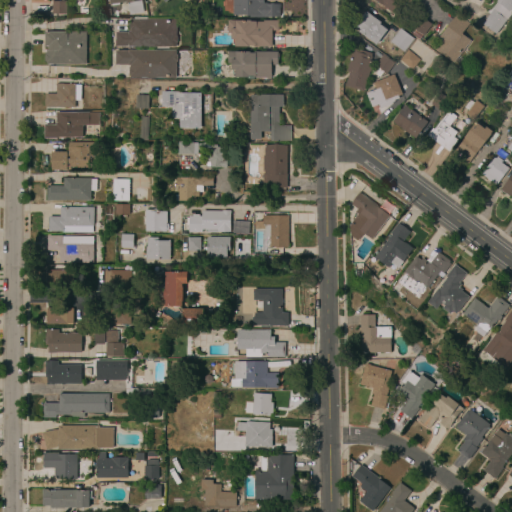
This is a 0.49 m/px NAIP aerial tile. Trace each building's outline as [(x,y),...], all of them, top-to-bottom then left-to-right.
[(142,0),(141,1),(143,12),(129,15),(127,3),(126,3),(125,1),(110,4),(109,0),(142,0)] [(230,12),(230,0),(222,0),(222,12),(230,12)] [(234,16),(234,0),(263,0),(263,4),(279,4),(279,17),(234,16)] [(402,0),(392,13),(375,0),(402,0)] [(484,0),(478,8),(468,0),(484,0)] [(511,0),(511,12),(506,20),(496,34),(482,24),(498,3),(496,2),(497,0),(511,0)] [(52,1),(66,1),(66,14),(52,13),(52,1)] [(355,28),(366,12),(380,22),(378,25),(386,31),(376,44),(355,28)] [(436,49),(441,42),(438,40),(456,16),(469,26),(462,35),(470,41),(454,63),(436,49)] [(413,28),(419,18),(430,25),(424,35),(413,28)] [(128,47),(128,46),(115,46),(115,32),(128,32),(128,31),(130,31),(130,28),(128,28),(128,22),(130,22),(130,19),(176,19),(175,35),(177,37),(177,41),(176,43),(175,47),(128,47)] [(254,47),(254,46),(249,46),(249,47),(235,47),(235,40),(231,40),(231,34),(228,34),(228,21),(250,21),(250,22),(263,22),(263,21),(278,21),(278,31),(272,31),(272,47),(254,47)] [(391,42),(400,30),(413,39),(404,51),(391,42)] [(46,64),(46,62),(44,62),(44,54),(46,54),(46,49),(48,49),(48,47),(43,47),(43,31),(86,32),(85,64),(46,64)] [(413,35),(415,31),(422,35),(419,39),(413,35)] [(370,72),(369,72),(363,92),(345,87),(349,73),(347,72),(354,49),(372,54),(371,57),(372,57),(371,61),(373,62),(370,72)] [(175,78),(129,78),(129,76),(128,74),(128,69),(129,68),(130,65),(127,65),(115,65),(115,50),(128,51),(128,50),(175,51),(175,54),(177,56),(177,60),(175,62),(175,78)] [(420,60),(415,65),(423,72),(417,78),(410,72),(411,70),(400,60),(408,50),(420,60)] [(253,78),(253,77),(249,77),(249,78),(236,78),(236,71),(232,71),(232,64),(228,64),(228,52),(250,52),(250,54),(253,54),(253,52),(277,52),(277,66),(271,66),(271,78),(253,78)] [(376,65),(383,55),(394,63),(387,73),(376,65)] [(379,104),(373,107),(367,93),(377,89),(375,84),(393,76),(401,95),(398,96),(399,99),(394,101),(395,103),(380,109),(379,104)] [(44,107),(44,94),(56,94),(56,83),(74,84),(80,85),(80,100),(74,100),(74,107),(44,107)] [(201,93),(200,128),(179,128),(179,119),(171,119),(171,107),(161,106),(161,92),(177,92),(182,93),(201,93)] [(432,105),(440,93),(449,99),(441,111),(432,105)] [(149,95),(148,109),(135,108),(136,95),(149,95)] [(250,95),(282,95),(282,107),(278,107),(279,126),(290,126),(290,141),(270,141),(270,132),(260,132),(261,139),(250,140),(250,95)] [(467,110),(463,107),(470,99),(474,102),(467,110)] [(467,113),(476,101),(484,107),(475,119),(467,113)] [(394,122),(405,106),(426,122),(415,138),(394,122)] [(428,136),(433,129),(434,130),(448,111),(455,116),(447,126),(456,133),(453,137),(457,141),(449,151),(428,136)] [(98,112),(98,125),(82,125),(82,137),(56,137),(56,138),(44,138),(44,124),(55,124),(55,112),(98,112)] [(148,140),(140,140),(141,117),(148,117),(148,140)] [(484,130),(486,127),(492,132),(468,163),(454,153),(476,124),(484,130)] [(95,142),(94,170),(52,170),(52,152),(68,152),(68,142),(95,142)] [(178,142),(197,142),(197,154),(178,154),(178,142)] [(209,167),(209,166),(206,166),(206,151),(198,150),(198,144),(202,144),(202,143),(205,143),(205,144),(210,144),(210,145),(216,145),(216,147),(223,147),(223,151),(227,151),(226,158),(224,158),(224,161),(226,161),(226,168),(209,167)] [(286,187),(264,187),(264,170),(263,170),(263,156),(264,156),(264,145),(286,145),(286,187)] [(502,161),(503,158),(511,164),(495,185),(482,174),(494,158),(495,159),(496,157),(502,161)] [(511,197),(501,190),(511,175),(511,197)] [(176,177),(180,177),(180,178),(200,178),(200,176),(213,176),(213,185),(199,185),(199,201),(175,201),(175,195),(178,195),(178,192),(176,192),(176,188),(178,188),(178,185),(176,185),(176,177)] [(90,178),(90,179),(96,179),(96,190),(90,190),(90,201),(46,200),(47,185),(63,186),(63,177),(90,178)] [(129,201),(112,200),(113,179),(129,179),(129,201)] [(146,201),(134,201),(134,187),(147,187),(146,201)] [(351,235),(350,229),(353,225),(351,224),(358,215),(355,213),(358,209),(351,205),(359,194),(388,215),(371,239),(365,234),(357,240),(351,235)] [(129,204),(129,214),(115,214),(115,204),(129,204)] [(93,207),(93,226),(92,226),(92,232),(62,232),(62,231),(48,231),(48,217),(59,217),(59,207),(93,207)] [(145,210),(153,210),(153,212),(166,212),(166,224),(167,224),(167,230),(165,230),(165,232),(145,231),(145,210)] [(221,211),(230,211),(229,232),(217,232),(217,233),(207,233),(207,230),(201,230),(201,232),(188,232),(188,235),(180,235),(180,217),(188,217),(188,216),(201,216),(201,211),(221,211)] [(269,247),(270,237),(264,237),(253,236),(254,221),(262,222),(262,215),(289,216),(288,247),(269,247)] [(247,234),(247,222),(231,221),(231,234),(247,234)] [(392,263),(389,267),(375,257),(392,234),(391,233),(397,224),(409,232),(402,242),(411,248),(397,267),(392,263)] [(47,235),(62,236),(93,236),(92,263),(59,263),(59,256),(58,256),(58,252),(59,252),(59,250),(47,250),(47,235)] [(133,235),(132,249),(120,248),(121,235),(133,235)] [(145,260),(145,247),(147,247),(147,237),(157,237),(157,241),(169,241),(169,260),(145,260)] [(200,237),(200,251),(187,251),(187,237),(200,237)] [(229,237),(229,251),(226,251),(226,258),(207,258),(207,237),(229,237)] [(413,278),(412,279),(404,273),(417,257),(421,261),(423,258),(430,263),(438,253),(449,262),(451,264),(444,273),(442,271),(428,289),(413,278)] [(354,277),(355,264),(357,265),(357,267),(360,267),(360,264),(363,265),(362,278),(354,277)] [(457,314),(453,311),(451,314),(442,308),(444,305),(441,303),(436,309),(429,304),(448,277),(446,276),(455,265),(465,273),(458,283),(461,285),(458,289),(469,297),(457,314)] [(72,270),(73,286),(46,286),(46,270),(72,270)] [(131,287),(104,287),(104,271),(130,271),(131,287)] [(165,298),(163,298),(163,289),(165,289),(165,272),(187,272),(186,284),(182,284),(181,287),(182,287),(182,302),(181,302),(181,307),(164,307),(165,298)] [(281,313),(287,313),(287,326),(269,326),(269,328),(260,328),(260,326),(254,326),(254,325),(252,323),(252,318),(254,316),(253,312),(262,312),(261,299),(253,300),(253,289),(281,289),(281,313)] [(500,316),(502,318),(499,320),(498,319),(484,338),(477,333),(477,328),(478,326),(463,314),(474,299),(488,310),(497,298),(508,306),(500,316)] [(72,323),(67,323),(67,324),(46,324),(46,308),(72,308),(72,323)] [(130,325),(104,324),(104,309),(109,309),(109,308),(130,308),(130,325)] [(203,309),(203,325),(182,325),(183,309),(203,309)] [(511,353),(494,340),(501,331),(499,329),(506,320),(505,319),(511,310),(511,353)] [(361,316),(374,316),(374,328),(389,328),(390,353),(361,353),(361,316)] [(196,337),(196,328),(211,328),(211,335),(206,337),(196,337)] [(58,333),(81,333),(80,352),(55,352),(55,353),(48,353),(48,345),(45,345),(45,335),(47,335),(47,329),(58,329),(58,333)] [(245,357),(245,349),(237,349),(237,330),(270,330),(269,337),(274,337),(274,342),(284,343),(284,357),(268,357),(268,354),(261,354),(261,357),(245,357)] [(94,331),(104,331),(104,344),(94,344),(94,331)] [(105,343),(121,343),(121,344),(123,343),(123,356),(120,356),(120,357),(105,357),(105,343)] [(411,350),(415,345),(421,350),(417,355),(411,350)] [(64,384),(64,385),(61,385),(61,384),(54,384),(54,385),(46,385),(46,377),(45,377),(45,360),(58,360),(58,364),(80,365),(80,384),(64,384)] [(126,361),(126,375),(95,375),(95,361),(126,361)] [(266,361),(266,373),(277,373),(277,388),(265,388),(265,387),(230,387),(230,379),(234,379),(234,374),(231,374),(231,363),(234,363),(234,361),(266,361)] [(384,396),(388,397),(385,409),(371,405),(374,395),(372,394),(373,388),(360,384),(364,365),(384,370),(385,363),(392,364),(384,396)] [(416,407),(418,408),(410,418),(399,410),(406,401),(403,399),(404,398),(396,392),(400,386),(401,387),(404,384),(400,381),(409,371),(417,377),(420,374),(434,384),(416,407)] [(212,381),(208,384),(204,382),(204,377),(208,374),(212,377),(212,381)] [(464,386),(457,381),(460,377),(467,382),(464,386)] [(271,394),(270,402),(273,403),(272,414),(270,414),(269,415),(252,414),(253,393),(271,394)] [(108,394),(108,413),(84,412),(84,417),(71,417),(71,415),(55,415),(55,418),(42,418),(42,403),(59,403),(59,394),(108,394)] [(417,420),(425,409),(422,407),(430,396),(435,400),(440,394),(445,398),(447,396),(458,404),(457,405),(462,409),(447,429),(439,423),(440,421),(436,418),(429,428),(417,420)] [(158,418),(143,418),(144,404),(158,404),(158,418)] [(467,458),(458,451),(465,442),(463,441),(466,436),(455,427),(468,410),(489,426),(480,438),(482,439),(467,458)] [(245,446),(245,431),(237,431),(237,422),(246,423),(246,421),(269,422),(269,429),(272,429),(271,447),(245,446)] [(96,426),(96,423),(108,424),(108,448),(100,448),(100,449),(99,449),(99,450),(96,450),(96,449),(60,449),(60,450),(58,450),(58,447),(46,450),(42,433),(58,429),(58,425),(96,426)] [(483,471),(490,462),(480,454),(494,435),(496,436),(498,432),(505,436),(506,435),(511,439),(511,452),(501,467),(503,469),(495,479),(483,471)] [(96,478),(96,467),(95,467),(95,464),(96,464),(96,459),(98,459),(98,452),(105,452),(105,458),(110,458),(110,457),(127,457),(127,460),(127,478),(96,478)] [(143,461),(134,460),(135,452),(143,453),(143,461)] [(76,479),(56,479),(56,477),(54,477),(54,468),(43,468),(43,453),(58,453),(58,454),(76,454),(76,479)] [(293,499),(255,499),(255,471),(260,471),(260,456),(267,456),(267,455),(293,455),(293,499)] [(143,466),(157,466),(157,479),(143,479),(143,466)] [(373,511),(371,511),(360,503),(362,499),(355,494),(362,485),(353,477),(361,466),(391,489),(373,511)] [(204,489),(200,489),(200,480),(212,480),(212,484),(220,484),(220,492),(235,492),(235,507),(204,506),(204,489)] [(160,498),(148,498),(148,499),(146,499),(146,498),(144,498),(144,484),(160,485),(160,498)] [(381,511),(400,485),(409,492),(402,502),(413,510),(411,511),(381,511)] [(42,489),(45,489),(48,489),(48,490),(53,490),(53,488),(60,488),(60,490),(89,490),(89,507),(80,507),(80,508),(64,508),(49,508),(49,506),(42,506),(42,489)]
